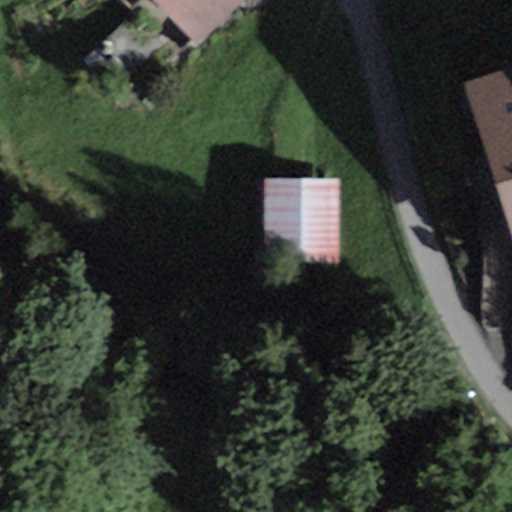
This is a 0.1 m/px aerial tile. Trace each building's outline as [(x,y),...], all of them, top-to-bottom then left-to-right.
[(169,0),(199,33),(232,0),(169,0)] [(511,83),(488,91),(510,158),(488,165),(483,149),(467,154),(472,170),(466,172),(483,225),(500,220),(488,183),(511,175),(511,222),(508,224),(511,238),(511,83)] [(274,189),(273,254),(329,255),(329,189),(274,189)] [(100,438),(126,425),(111,396),(85,410),(100,438)] [(354,511),(337,478),(271,511),(354,511)]
